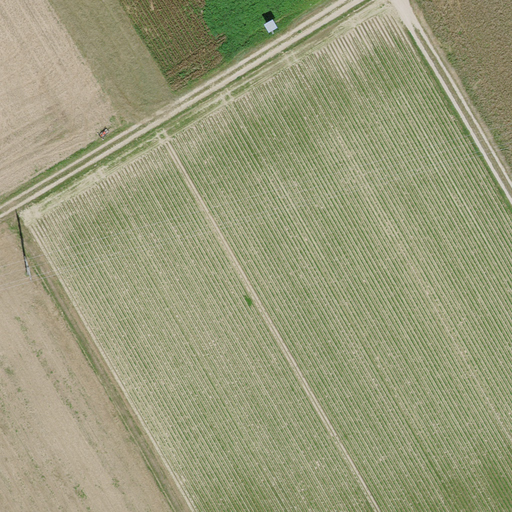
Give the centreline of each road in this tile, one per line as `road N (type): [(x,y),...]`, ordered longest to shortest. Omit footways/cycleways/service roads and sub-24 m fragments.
road 1 (track): [(0,210),(349,0)]
road 2 (track): [(511,195),(400,0)]
